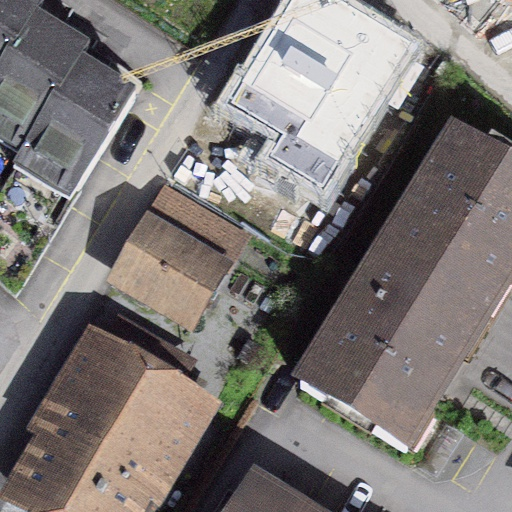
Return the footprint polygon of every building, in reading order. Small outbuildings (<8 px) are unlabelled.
[(0,0),(0,75),(33,21),(41,8),(28,0),(0,0)] [(283,132),(268,158),(325,192),(413,44),(338,0),(292,0),(232,102),(283,132)] [(0,129),(28,146),(76,67),(85,52),(33,21),(0,75),(0,129)] [(135,103),(76,67),(28,146),(22,155),(81,190),(135,103)] [(511,166),(461,134),(379,261),(499,337),(511,316),(511,166)] [(247,247),(167,202),(122,279),(202,325),(247,247)] [(417,465),(499,337),(379,261),(297,388),(417,465)] [(131,511),(204,382),(116,334),(23,504),(37,511),(131,511)] [(241,511),(286,511),(253,492),(241,511)]
